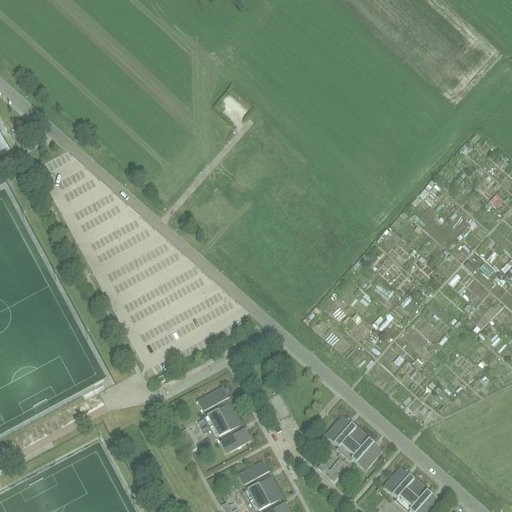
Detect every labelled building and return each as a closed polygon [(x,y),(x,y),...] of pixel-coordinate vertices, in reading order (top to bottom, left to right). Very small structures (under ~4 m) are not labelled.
[(228,97),(223,102),(240,117),(245,113),(228,97)] [(420,198),(414,205),(419,209),(432,194),(427,190),(419,198),(420,198)] [(445,194),(440,199),(448,205),(452,200),(445,194)] [(498,209),(504,202),(498,196),(491,203),(498,209)] [(474,275),(479,271),(472,262),(467,266),(474,275)] [(492,322),(483,334),(490,340),(499,328),(492,322)] [(356,342),(351,347),(356,353),(361,348),(356,342)] [(203,419),(209,430),(239,414),(233,404),(228,406),(226,402),(228,400),(222,389),(197,403),(205,418),(203,419)] [(244,425),(239,414),(209,430),(215,442),(218,440),(226,455),(251,442),(245,430),(242,432),(240,428),(244,425)] [(336,451),(343,457),(364,433),(353,424),(351,425),(342,417),(325,437),(338,449),(336,451)] [(375,443),(364,433),(343,457),(350,463),(352,461),(365,473),(383,453),(374,445),(375,443)] [(243,493),(249,504),(279,488),(273,477),(269,480),(266,475),(269,474),(263,463),(237,477),(246,492),(243,493)] [(321,465),(317,469),(321,473),(325,469),(321,465)] [(394,502),(401,508),(422,485),(411,475),(409,477),(400,469),(383,488),(396,500),(394,502)] [(334,476),(330,480),(334,484),(338,480),(334,476)] [(433,495),(422,485),(401,508),(405,511),(433,511),(441,504),(432,496),(433,495)] [(285,499),(279,488),(249,504),(253,511),(289,511),(285,504),(283,506),(280,501),(285,499)] [(238,494),(234,497),(240,505),(245,502),(238,494)]
